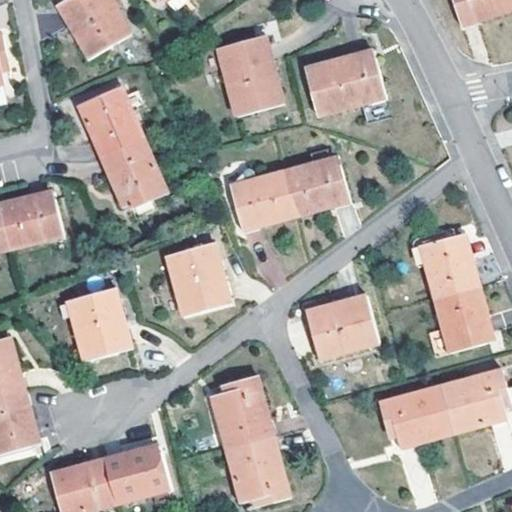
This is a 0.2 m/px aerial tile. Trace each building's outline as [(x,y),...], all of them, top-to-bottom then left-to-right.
[(116,0),(72,0),(62,6),(94,58),(127,39),(114,17),(123,11),(116,0)] [(511,0),(455,0),(464,26),(511,10),(511,0)] [(136,34),(123,11),(114,17),(127,39),(136,34)] [(266,62),(274,60),(267,36),(259,38),(266,62)] [(259,38),(220,48),(238,118),(286,105),(274,60),(266,62),(259,38)] [(0,51),(0,57),(1,65),(9,63),(6,50),(0,51)] [(353,65),(377,58),(376,51),(351,58),(353,65)] [(353,65),(351,58),(307,70),(321,116),(388,98),(377,58),(353,65)] [(127,116),(136,113),(125,88),(116,92),(127,116)] [(116,92),(83,105),(105,156),(147,138),(136,113),(127,116),(116,92)] [(127,176),(138,203),(169,188),(147,138),(105,156),(116,181),(127,176)] [(318,172),(342,165),(340,158),(316,164),(318,172)] [(352,202),(342,165),(318,172),(316,164),(287,171),(299,216),(352,202)] [(259,188),(235,194),(244,230),(299,216),(287,171),(256,179),(259,188)] [(127,176),(116,181),(127,207),(138,203),(127,176)] [(233,185),(235,194),(259,188),(256,179),(233,185)] [(30,207),(59,200),(56,191),(28,198),(30,207)] [(59,200),(30,207),(28,198),(2,205),(13,249),(68,235),(59,200)] [(0,252),(13,249),(2,205),(0,205),(0,252)] [(419,270),(428,267),(423,246),(457,237),(455,228),(415,239),(412,244),(419,270)] [(467,262),(474,259),(468,234),(460,236),(467,262)] [(460,236),(457,237),(423,246),(428,267),(437,299),(482,288),(474,259),(467,262),(460,236)] [(216,272),(226,269),(219,242),(209,245),(216,272)] [(216,272),(209,245),(173,254),(188,316),(235,304),(226,269),(216,272)] [(116,319),(127,316),(119,288),(108,291),(116,319)] [(482,288),(437,299),(445,328),(452,353),(496,342),(482,288)] [(116,319),(108,291),(73,300),(89,359),(135,346),(127,316),(116,319)] [(334,314),(310,320),(321,360),(381,343),(368,296),(332,306),(334,314)] [(334,314),(332,306),(308,312),(310,320),(334,314)] [(452,353),(445,328),(430,332),(437,357),(452,353)] [(14,337),(4,339),(11,366),(21,363),(14,337)] [(4,339),(0,340),(0,397),(29,389),(21,363),(11,366),(4,339)] [(502,390),(509,388),(505,370),(442,387),(456,434),(510,419),(504,396),(502,390)] [(264,377),(249,380),(251,390),(239,393),(220,397),(233,448),(279,437),(264,377)] [(251,390),(249,380),(237,384),(239,393),(251,390)] [(456,434),(442,387),(383,404),(387,421),(395,419),(397,426),(403,449),(456,434)] [(502,390),(504,396),(511,394),(509,388),(502,390)] [(33,445),(25,419),(36,415),(29,389),(0,397),(0,453),(0,455),(33,445)] [(36,415),(25,419),(33,445),(44,442),(36,415)] [(395,419),(387,421),(389,428),(397,426),(395,419)] [(279,437),(233,448),(245,498),(264,494),(266,504),(287,499),(294,495),(279,437)] [(166,456),(163,445),(137,451),(140,463),(166,456)] [(166,456),(140,463),(137,451),(109,459),(120,501),(174,488),(166,456)] [(86,477),(61,484),(67,511),(77,511),(120,501),(109,459),(83,466),(86,477)] [(86,477),(83,466),(58,472),(61,484),(86,477)]
